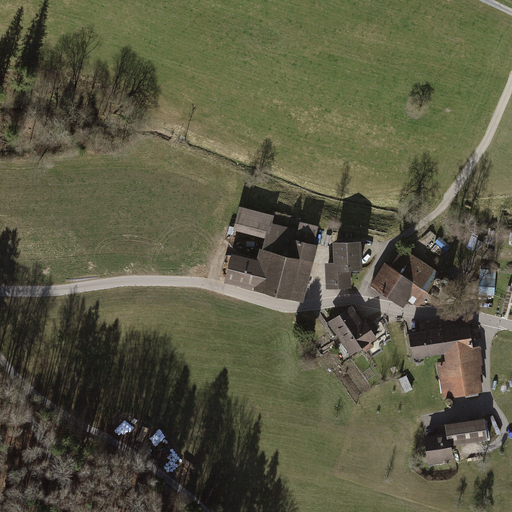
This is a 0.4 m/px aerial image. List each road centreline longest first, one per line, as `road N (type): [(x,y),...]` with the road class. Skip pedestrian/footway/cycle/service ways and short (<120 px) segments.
road 1 (residential): [(0,291),(182,281),(288,306),(347,299),(511,325)]
road 2 (track): [(357,300),(387,249),(446,203),(486,143),(511,81)]
road 3 (track): [(10,364),(146,448),(208,511)]
road 4 (track): [(10,364),(76,511)]
